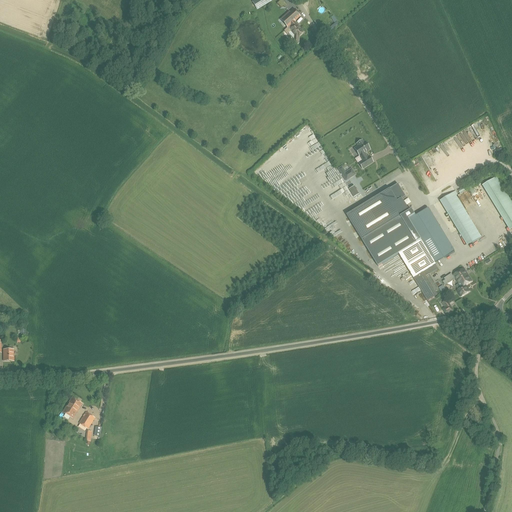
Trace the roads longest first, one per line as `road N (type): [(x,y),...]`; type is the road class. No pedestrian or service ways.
road 1 (unclassified): [(492,315),(64,376),(0,378)]
road 2 (track): [(401,162),(296,0)]
road 3 (unclassified): [(511,172),(490,166),(428,198),(401,162)]
